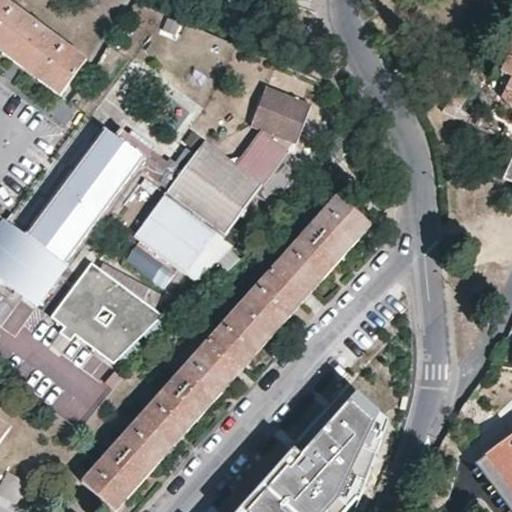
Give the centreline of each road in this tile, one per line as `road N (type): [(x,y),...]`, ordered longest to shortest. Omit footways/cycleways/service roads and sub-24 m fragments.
road 1 (residential): [(187,511),(429,230)]
road 2 (residential): [(385,511),(438,372),(429,230)]
road 3 (residential): [(429,230),(412,156),(350,35),(343,0)]
